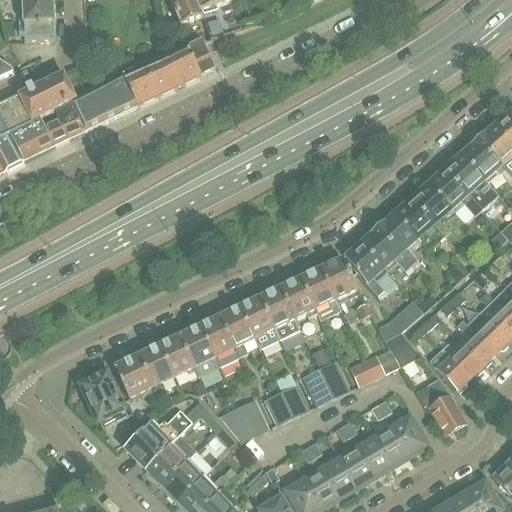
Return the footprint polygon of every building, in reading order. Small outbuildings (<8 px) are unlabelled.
[(21,0),(23,26),(24,26),(24,45),(55,44),(54,25),(56,25),(54,0),(21,0)] [(169,0),(180,29),(203,20),(201,14),(195,0),(169,0)] [(203,14),(234,5),(232,0),(195,0),(201,14),(203,20),(205,19),(203,14)] [(188,51),(187,52),(189,55),(197,71),(201,80),(216,73),(215,73),(203,46),(202,43),(201,43),(189,49),(189,50),(188,51)] [(134,71),(123,77),(139,110),(201,80),(197,71),(189,55),(187,52),(188,51),(186,48),(176,53),(176,54),(163,60),(153,63),(150,64),(147,65),(143,67),(140,68),(137,70),(134,71)] [(0,81),(13,75),(12,71),(0,63),(0,81)] [(64,76),(19,97),(32,125),(43,119),(57,112),(72,105),(76,103),(64,76)] [(76,103),(72,105),(85,135),(137,111),(139,110),(123,77),(76,103)] [(19,97),(0,105),(0,141),(8,138),(29,128),(32,127),(32,125),(19,97)] [(72,105),(57,112),(70,142),(85,135),(72,105)] [(57,112),(43,119),(56,148),(70,142),(57,112)] [(511,118),(507,123),(506,122),(505,122),(504,122),(503,122),(496,128),(511,147),(511,118)] [(32,127),(29,128),(40,156),(56,148),(43,119),(32,125),(32,127)] [(29,128),(8,138),(22,164),(40,156),(29,128)] [(488,139),(481,145),(511,180),(511,179),(511,167),(508,163),(511,159),(511,147),(496,128),(488,135),(488,136),(487,137),(487,138),(488,138),(488,139)] [(8,138),(0,141),(0,167),(3,175),(22,164),(8,138)] [(469,152),(462,158),(487,187),(488,187),(504,173),(511,181),(511,180),(481,145),(473,152),(472,151),(471,151),(470,151),(469,152)] [(462,158),(445,173),(481,215),(489,207),(487,205),(496,197),(488,187),(487,187),(462,158)] [(445,173),(429,187),(451,212),(460,205),(475,220),(481,215),(445,173)] [(429,187),(412,202),(444,240),(451,234),(444,226),(454,216),(451,212),(429,187)] [(412,202),(396,216),(428,254),(444,240),(412,202)] [(388,227),(381,234),(411,269),(417,263),(407,251),(417,242),(428,255),(428,254),(396,216),(389,223),(388,223),(388,224),(388,225),(388,226),(388,227)] [(509,245),(511,241),(511,223),(499,235),(509,245)] [(0,239),(8,235),(3,225),(0,226),(0,239)] [(369,240),(361,247),(384,272),(394,263),(405,275),(411,269),(381,234),(374,240),(373,239),(372,239),(371,239),(370,239),(369,240)] [(498,254),(507,246),(501,238),(491,246),(498,254)] [(347,263),(347,264),(366,287),(377,299),(384,293),(373,281),(384,272),(361,247),(355,252),(355,253),(354,253),(354,254),(354,255),(354,256),(355,257),(347,263)] [(506,254),(499,259),(506,266),(511,261),(506,254)] [(476,257),(467,265),(474,272),(483,264),(476,257)] [(499,259),(492,265),(499,272),(506,266),(499,259)] [(357,294),(341,262),(321,272),(334,304),(340,315),(341,314),(336,303),(357,294)] [(417,263),(411,269),(414,273),(420,267),(417,263)] [(457,287),(469,275),(458,264),(446,275),(457,287)] [(411,269),(405,275),(408,278),(414,273),(411,269)] [(321,272),(300,281),(314,314),(315,313),(320,324),(340,315),(334,304),(321,272)] [(479,277),(472,283),(481,292),(487,286),(479,277)] [(300,281),(280,291),(294,323),(295,323),(314,314),(300,281)] [(280,291),(260,300),(274,333),(279,343),(300,333),(295,323),(294,323),(280,291)] [(511,298),(505,291),(499,298),(492,304),(511,323),(511,298)] [(384,293),(377,299),(380,302),(387,297),(384,293)] [(459,294),(445,307),(452,313),(465,301),(459,294)] [(429,298),(416,309),(421,315),(434,304),(429,298)] [(260,300),(240,310),(254,342),(265,337),(270,348),(279,343),(274,333),(260,300)] [(400,336),(421,315),(416,309),(412,304),(388,325),(377,332),(385,345),(400,336)] [(509,345),(511,341),(511,323),(492,304),(486,310),(480,316),(509,345)] [(366,306),(364,307),(356,310),(362,323),(372,318),(366,306)] [(445,307),(439,312),(445,320),(452,313),(445,307)] [(240,310),(220,320),(234,352),(238,361),(247,357),(243,348),(254,342),(240,310)] [(495,357),(509,345),(480,316),(473,323),(467,329),(495,357)] [(433,319),(419,331),(426,337),(438,325),(433,319)] [(220,320),(200,329),(214,361),(218,371),(238,361),(234,352),(220,320)] [(200,329),(180,339),(198,381),(218,371),(214,361),(200,329)] [(469,341),(462,348),(483,369),(495,357),(467,329),(461,334),(469,341)] [(409,339),(415,347),(426,337),(419,331),(409,339)] [(385,345),(399,370),(400,371),(419,360),(400,336),(385,345)] [(180,339),(159,349),(174,381),(194,372),(198,381),(180,339)] [(448,347),(442,353),(470,382),(483,369),(462,348),(456,354),(448,347)] [(159,349),(139,358),(154,391),(174,381),(159,349)] [(442,353),(429,365),(436,374),(456,395),(470,382),(442,353)] [(129,402),(154,391),(139,358),(114,370),(129,402)] [(384,378),(376,360),(365,365),(374,383),(384,378)] [(358,390),(374,383),(365,365),(349,372),(358,390)] [(333,402),(349,395),(335,366),(319,374),(333,402)] [(409,374),(418,386),(428,378),(420,366),(409,374)] [(317,410),(333,402),(319,374),(303,381),(317,410)] [(104,431),(127,420),(107,376),(81,388),(98,425),(100,423),(104,431)] [(206,396),(201,385),(193,388),(198,399),(206,396)] [(292,422),(308,414),(296,389),(281,397),(292,422)] [(427,389),(416,396),(425,412),(428,410),(445,439),(466,427),(449,398),(437,405),(427,389)] [(181,396),(171,401),(175,409),(185,404),(181,396)] [(276,429),(292,422),(281,397),(265,405),(276,429)] [(197,409),(192,413),(199,420),(204,416),(207,412),(201,405),(197,409)] [(254,405),(238,413),(251,441),(268,434),(254,405)] [(384,405),(378,409),(385,420),(391,416),(384,405)] [(378,409),(371,413),(377,424),(385,420),(378,409)] [(199,420),(214,436),(219,431),(221,429),(207,412),(204,416),(199,420)] [(192,413),(185,420),(192,427),(199,420),(192,413)] [(241,446),(251,441),(238,413),(218,422),(241,446)] [(125,451),(126,452),(147,472),(170,449),(180,439),(192,427),(185,420),(180,415),(167,428),(164,425),(159,430),(153,424),(151,426),(151,425),(148,427),(140,435),(135,441),(125,451)] [(410,421),(392,432),(408,460),(426,449),(410,421)] [(147,424),(137,428),(140,435),(148,427),(147,424)] [(349,426),(343,430),(350,441),(356,437),(349,426)] [(129,430),(135,441),(140,435),(137,428),(136,427),(129,430)] [(229,453),(235,448),(236,447),(221,429),(219,431),(214,436),(215,436),(213,438),(229,453)] [(343,430),(336,434),(342,445),(350,441),(343,430)] [(392,432),(374,442),(391,470),(408,460),(392,432)] [(162,488),(185,465),(195,455),(180,439),(170,449),(147,472),(162,488)] [(374,442),(356,453),(373,480),(391,470),(374,442)] [(314,447),(308,451),(315,462),(321,458),(314,447)] [(308,451),(301,455),(307,466),(315,462),(308,451)] [(356,453),(339,463),(355,491),(373,480),(356,453)] [(249,477),(258,468),(251,463),(243,472),(249,477)] [(339,463),(321,473),(338,501),(355,491),(339,463)] [(162,488),(178,504),(201,481),(185,465),(162,488)] [(511,469),(509,466),(493,482),(511,501),(511,469)] [(178,504),(185,511),(200,511),(217,496),(237,477),(231,470),(210,490),(201,481),(178,504)] [(272,488),(276,485),(279,484),(272,472),(265,476),(272,488)] [(321,473),(304,484),(320,511),(338,501),(321,473)] [(257,489),(259,493),(268,484),(262,478),(257,484),(259,487),(257,489)] [(259,487),(257,484),(246,494),(252,500),(259,493),(257,489),(259,487)] [(286,495),(295,511),(319,511),(320,511),(304,484),(286,495)] [(511,511),(511,508),(510,507),(502,499),(495,503),(485,485),(467,496),(476,511),(511,511)] [(200,511),(231,511),(217,496),(200,511)] [(476,511),(467,496),(449,506),(452,511),(476,511)] [(286,511),(281,501),(262,511),(286,511)]
